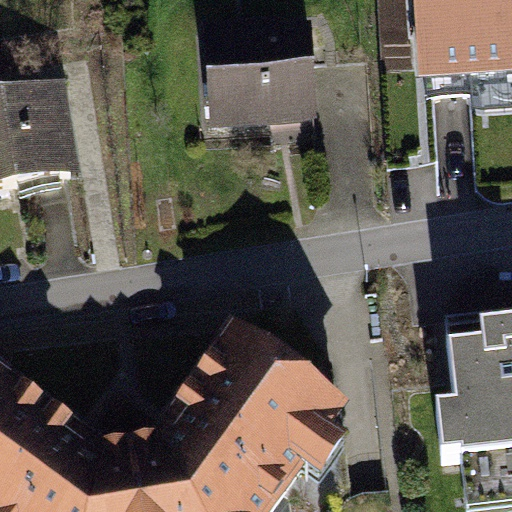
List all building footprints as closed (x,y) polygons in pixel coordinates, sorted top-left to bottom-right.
[(511,0),(422,0),(429,82),(511,75),(511,0)] [(304,32),(213,36),(217,118),(308,114),(304,32)] [(59,98),(0,108),(0,185),(71,174),(59,98)] [(124,457),(132,511),(278,511),(298,484),(317,497),(348,453),(331,442),(346,421),(231,342),(155,452),(124,457)] [(511,511),(511,347),(453,351),(458,420),(436,421),(439,470),(464,469),(467,511),(511,511)] [(101,461),(0,388),(0,511),(132,511),(124,457),(101,461)]
